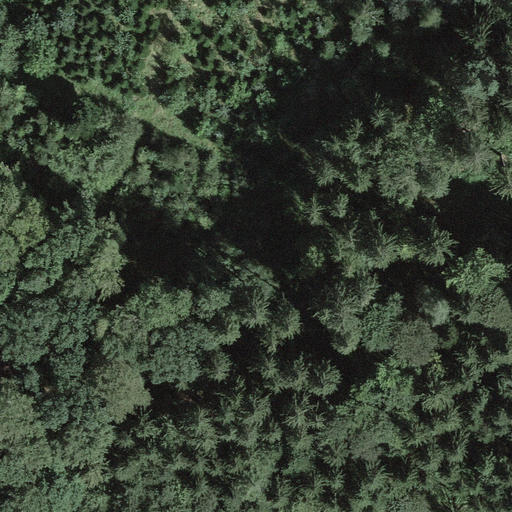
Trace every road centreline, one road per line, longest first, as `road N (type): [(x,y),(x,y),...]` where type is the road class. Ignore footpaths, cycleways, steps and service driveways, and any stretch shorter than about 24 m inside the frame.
road 1 (track): [(127,511),(54,248),(147,111)]
road 2 (track): [(169,0),(147,111),(24,71),(12,59),(21,0)]
